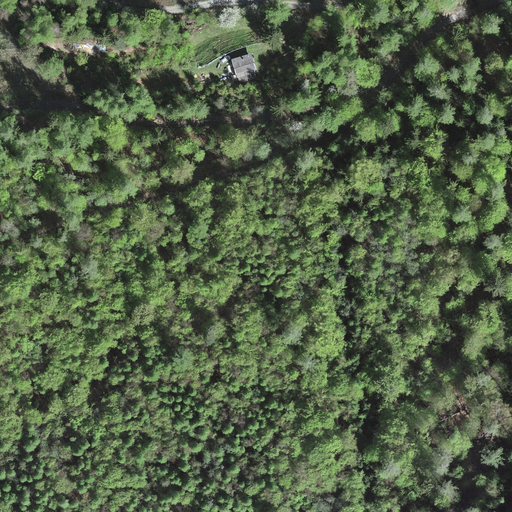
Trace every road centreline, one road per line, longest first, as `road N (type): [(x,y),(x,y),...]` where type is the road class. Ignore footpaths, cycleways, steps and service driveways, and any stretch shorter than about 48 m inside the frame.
road 1 (track): [(502,0),(431,33),(341,130),(0,248)]
road 2 (track): [(92,0),(158,15),(228,0)]
